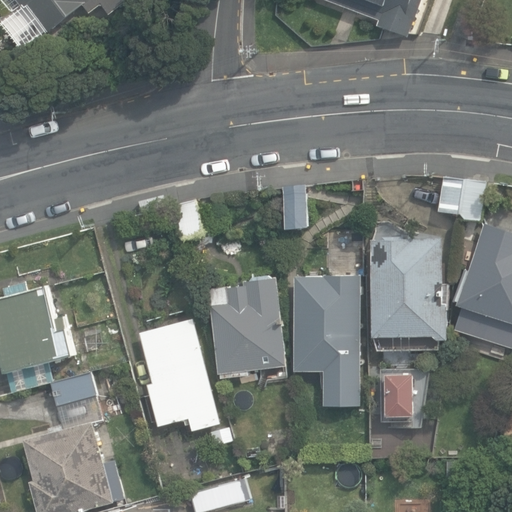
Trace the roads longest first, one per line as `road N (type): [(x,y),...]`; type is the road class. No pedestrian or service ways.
road 1 (secondary): [(216,128),(362,108),(511,114)]
road 2 (secondary): [(0,176),(216,128)]
road 3 (residential): [(216,128),(222,0)]
